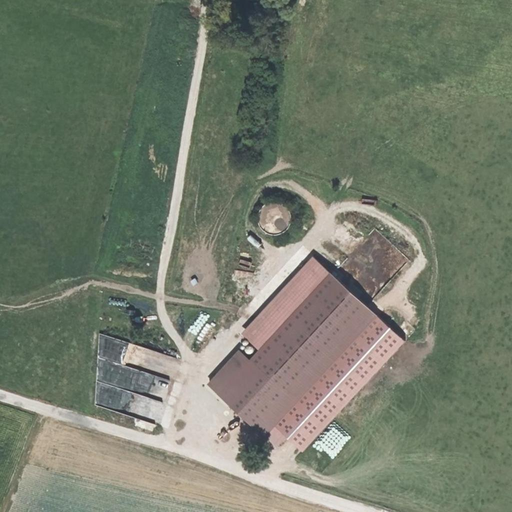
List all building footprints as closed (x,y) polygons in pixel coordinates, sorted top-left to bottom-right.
[(276,236),(282,236),(288,233),(292,227),(294,221),(293,215),(291,210),(286,205),(280,203),(273,203),(268,205),(264,209),(261,216),(260,221),(262,227),(266,232),(271,235),(276,236)] [(245,336),(263,353),(335,275),(314,258),(245,336)] [(379,316),(335,275),(263,353),(254,362),(223,395),(267,437),(276,426),(379,316)] [(408,341),(379,316),(276,426),(305,453),(408,341)] [(105,405),(111,384),(152,396),(158,374),(170,378),(177,354),(109,335),(90,401),(105,405)] [(211,385),(223,395),(254,362),(242,351),(211,385)]
